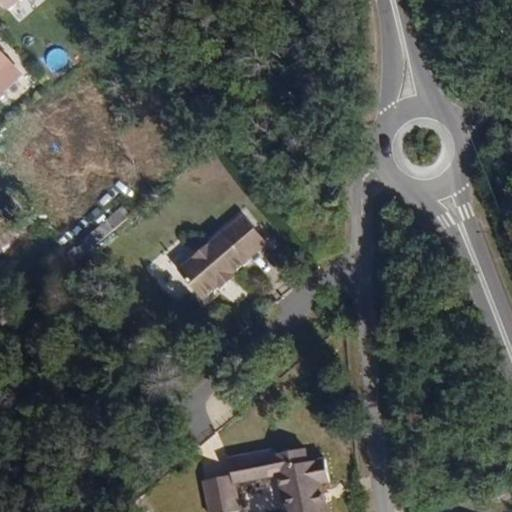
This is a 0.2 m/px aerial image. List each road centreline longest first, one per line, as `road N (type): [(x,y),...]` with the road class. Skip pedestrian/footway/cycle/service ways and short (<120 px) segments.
road 1 (residential): [(356,229),(144,0)]
road 2 (residential): [(356,229),(387,511)]
road 3 (residential): [(356,229),(200,395),(206,430)]
road 4 (secondary): [(447,190),(511,348)]
road 5 (secondary): [(447,190),(473,155),(467,126),(444,107),(415,106)]
